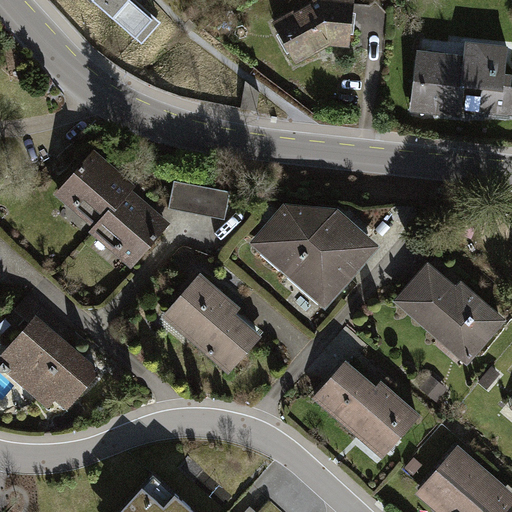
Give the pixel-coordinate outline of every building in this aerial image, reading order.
[(162,19),(138,0),(85,0),(141,45),(162,19)] [(321,1),(274,24),(295,63),(329,41),(354,42),(356,4),(321,1)] [(509,52),(419,46),(414,114),(511,120),(511,87),(506,87),(509,52)] [(168,224),(89,154),(54,194),(133,264),(168,224)] [(228,193),(175,183),(170,208),(224,218),(228,193)] [(335,214),(286,211),(256,245),(324,305),(374,248),(335,214)] [(505,324),(432,262),(395,304),(469,366),(505,324)] [(236,304),(199,274),(163,318),(230,372),(260,336),(230,311),(236,304)] [(98,369),(39,318),(0,363),(48,404),(56,395),(67,404),(98,369)] [(375,389),(344,363),(314,398),(384,456),(418,416),(380,383),(375,389)] [(498,511),(511,496),(511,494),(457,446),(419,490),(444,511),(498,511)] [(191,511),(156,480),(127,511),(191,511)]
